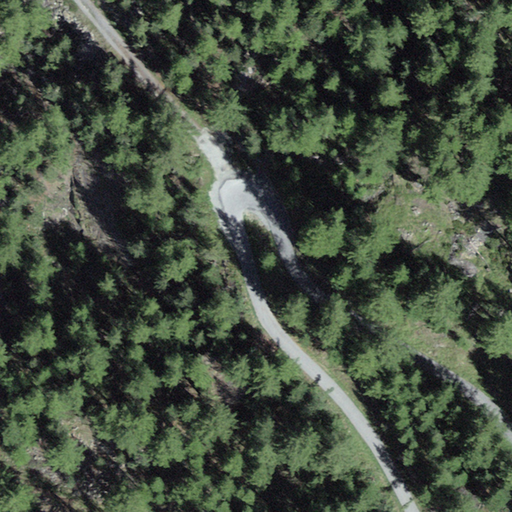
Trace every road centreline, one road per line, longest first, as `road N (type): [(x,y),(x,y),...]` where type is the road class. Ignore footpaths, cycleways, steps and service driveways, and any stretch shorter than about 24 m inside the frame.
road 1 (track): [(410,511),(369,430),(265,317),(233,220),(240,196),(268,201),(297,275),(493,410),(511,436)]
road 2 (track): [(240,196),(194,126),(78,0)]
